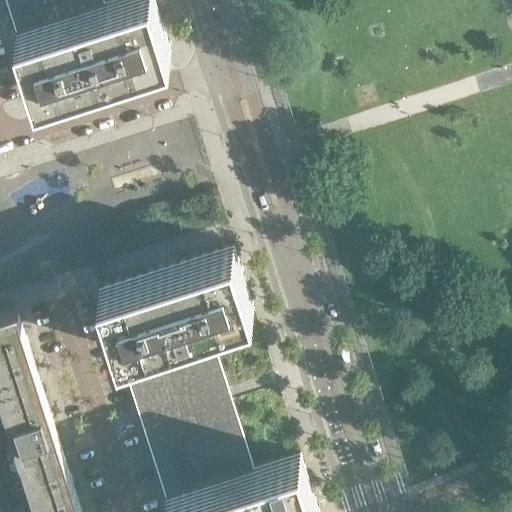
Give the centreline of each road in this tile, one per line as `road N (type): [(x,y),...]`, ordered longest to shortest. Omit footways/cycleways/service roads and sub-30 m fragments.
road 1 (residential): [(384,511),(240,65)]
road 2 (residential): [(218,73),(361,511)]
road 3 (residential): [(0,142),(218,73)]
road 4 (residential): [(130,511),(62,301)]
